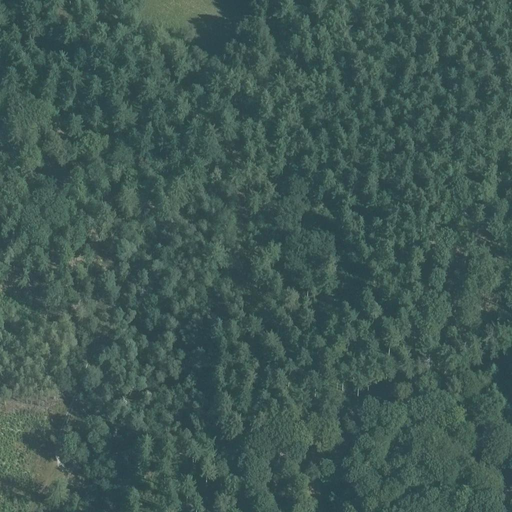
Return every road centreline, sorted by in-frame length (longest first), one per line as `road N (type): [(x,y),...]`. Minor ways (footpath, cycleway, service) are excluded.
road 1 (track): [(329,0),(252,124),(102,313),(34,511)]
road 2 (track): [(37,503),(134,450),(205,457),(248,451),(511,358)]
